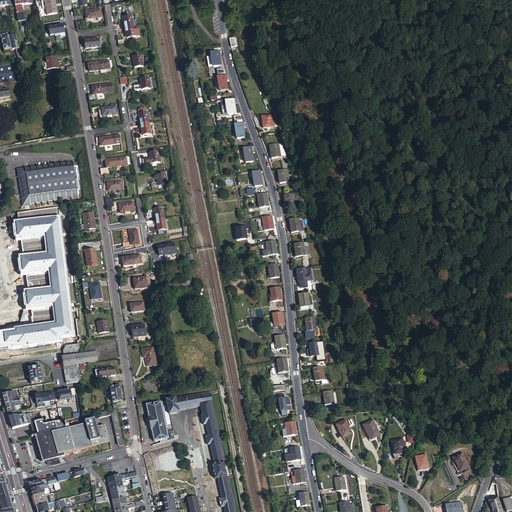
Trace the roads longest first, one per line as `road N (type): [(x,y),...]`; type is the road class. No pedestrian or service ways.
road 1 (residential): [(136,448),(66,0)]
road 2 (residential): [(304,438),(277,206),(233,74),(219,0)]
road 3 (residential): [(244,511),(219,382),(167,392)]
road 4 (residential): [(476,511),(511,370)]
road 5 (residential): [(427,511),(414,495),(304,438)]
